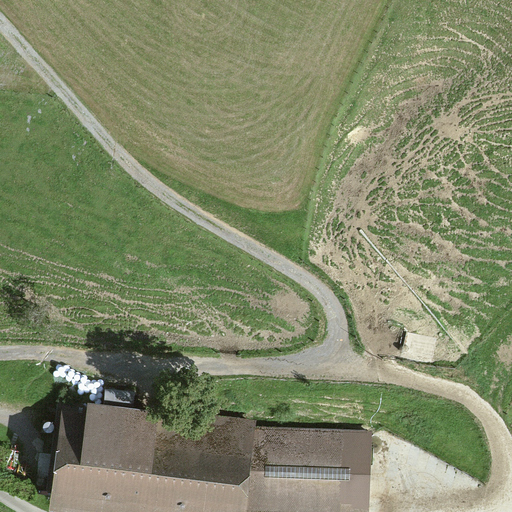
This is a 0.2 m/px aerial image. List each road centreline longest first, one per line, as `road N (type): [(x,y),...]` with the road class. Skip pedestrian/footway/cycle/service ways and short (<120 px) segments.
road 1 (track): [(321,357),(340,326),(328,292),(168,196),(115,149),(0,16)]
road 2 (track): [(0,353),(153,366),(321,357)]
road 3 (track): [(502,493),(503,444),(489,418),(457,392),(321,357)]
